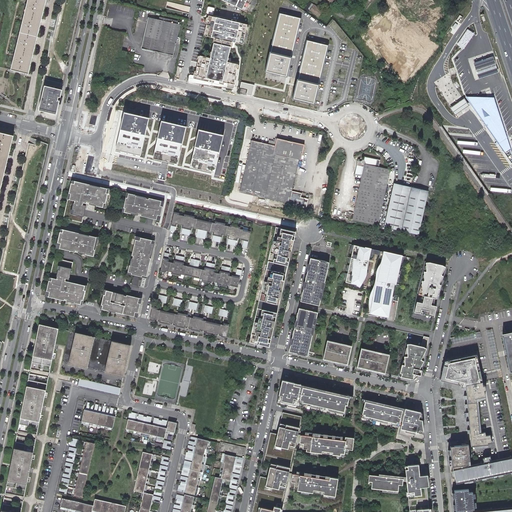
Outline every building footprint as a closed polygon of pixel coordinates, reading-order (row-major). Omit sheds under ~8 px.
[(25,0),(9,67),(25,71),(42,0),(25,0)] [(255,0),(225,0),(250,12),(255,0)] [(308,9),(318,16),(322,10),(312,3),(308,9)] [(222,64),(199,58),(197,70),(231,78),(244,19),(209,10),(201,46),(225,52),(222,64)] [(300,18),(280,13),(271,51),(266,71),(286,76),(291,56),(300,18)] [(148,18),(141,50),(173,56),(180,25),(148,18)] [(124,39),(107,36),(97,81),(115,85),(118,73),(121,74),(126,51),(122,50),(124,39)] [(328,44),(307,40),(298,78),(293,98),(314,103),(319,83),(328,44)] [(485,58),(472,62),(478,79),(493,74),(499,72),(494,55),(485,58)] [(242,82),(240,87),(248,89),(247,95),(253,96),(255,85),(242,82)] [(62,87),(45,84),(40,108),(57,112),(62,87)] [(511,159),(511,147),(497,98),(468,97),(469,98),(473,105),(511,160),(511,159)] [(473,105),(469,98),(454,108),(458,115),(473,105)] [(149,118),(125,112),(121,127),(115,150),(140,156),(146,133),(149,118)] [(188,126),(164,120),(160,135),(154,158),(179,164),(185,141),(188,126)] [(226,135),(201,128),(197,143),(191,166),(216,172),(222,150),(226,135)] [(0,187),(12,136),(0,132),(0,187)] [(297,174),(298,167),(300,160),(301,160),(305,145),(278,139),(276,146),(253,141),(241,193),(308,208),(310,199),(301,197),(302,193),(293,191),(297,174)] [(350,220),(374,226),(376,226),(388,171),(377,168),(379,160),(362,157),(362,160),(359,162),(356,161),(353,175),(360,176),(350,220)] [(201,186),(202,180),(177,174),(176,181),(201,186)] [(102,208),(105,197),(104,197),(105,189),(70,181),(61,219),(80,223),(85,204),(102,208)] [(401,185),(393,184),(383,227),(418,235),(428,192),(421,190),(401,185)] [(158,221),(162,202),(127,194),(125,202),(123,201),(121,212),(158,221)] [(222,225),(214,223),(214,224),(210,223),(210,224),(195,220),(191,219),(191,218),(184,216),(183,217),(176,215),(176,214),(172,213),(169,228),(168,231),(172,232),(174,224),(181,226),(179,234),(187,236),(189,228),(196,229),(194,237),(203,239),(205,231),(212,233),(210,241),(218,243),(220,235),(227,237),(225,244),(233,246),(235,238),(242,240),(240,248),(245,249),(249,233),(241,231),(241,230),(237,229),(237,228),(230,226),(229,227),(222,226),(222,225)] [(296,231),(277,227),(250,342),(270,347),(296,231)] [(95,238),(59,229),(55,248),(92,256),(94,246),(93,246),(95,238)] [(144,278),(153,241),(136,237),(136,241),(133,240),(126,272),(132,273),(131,275),(144,278)] [(371,246),(371,244),(364,243),(364,244),(358,242),(358,243),(353,242),(353,244),(355,244),(347,281),(357,284),(357,285),(360,286),(367,274),(367,269),(368,269),(368,265),(368,264),(369,258),(372,247),(371,247),(371,246)] [(403,254),(384,250),(382,259),(380,263),(378,267),(376,271),(376,278),(372,290),(369,297),(369,302),(370,313),(389,317),(391,305),(395,284),(396,284),(403,254)] [(233,278),(226,276),(228,268),(220,266),(218,274),(211,273),(213,265),(205,263),(203,271),(196,269),(198,261),(189,259),(188,267),(181,265),(182,258),(175,256),(173,264),(165,262),(167,254),(163,253),(158,271),(163,272),(163,271),(171,273),(170,274),(178,275),(182,275),(197,278),(197,279),(201,280),(201,281),(209,283),(209,282),(216,283),(216,284),(224,286),(224,285),(228,286),(228,285),(233,286),(236,287),(240,271),(235,270),(233,278)] [(72,262),(53,258),(44,295),(80,304),(82,296),(81,296),(83,285),(67,282),(72,262)] [(330,262),(311,258),(301,301),(320,305),(330,262)] [(445,267),(426,263),(414,312),(433,317),(445,267)] [(134,317),(139,299),(104,290),(101,301),(100,301),(98,308),(134,317)] [(163,304),(165,297),(157,296),(155,302),(163,304)] [(178,308),(180,301),(172,299),(170,306),(178,308)] [(194,311),(195,305),(187,303),(186,309),(194,311)] [(209,315),(211,308),(203,306),(201,313),(209,315)] [(318,312),(300,308),(290,351),(309,355),(318,312)] [(218,326),(218,327),(203,323),(203,322),(199,321),(200,321),(191,319),(184,318),(184,317),(176,315),(176,316),(172,315),(172,316),(157,312),(157,311),(154,310),(150,309),(147,320),(151,321),(151,319),(158,321),(158,323),(167,325),(167,323),(174,325),(174,327),(181,328),(182,327),(189,329),(189,330),(197,332),(197,330),(204,332),(204,334),(212,336),(213,334),(220,336),(219,337),(223,338),(226,327),(222,326),(222,327),(218,326)] [(224,319),(226,312),(218,310),(216,317),(224,319)] [(39,326),(31,364),(50,368),(58,330),(39,326)] [(511,331),(501,334),(509,371),(511,370),(511,331)] [(69,333),(62,364),(123,379),(130,347),(69,333)] [(335,344),(325,341),(321,360),(331,363),(346,366),(350,347),(335,344)] [(412,344),(408,343),(408,356),(405,356),(405,365),(403,364),(401,372),(403,372),(402,376),(414,378),(414,373),(421,375),(422,369),(420,369),(424,360),(421,359),(427,348),(424,346),(412,344)] [(380,354),(360,349),(355,369),(376,373),(379,374),(385,368),(388,356),(380,354)] [(206,403),(215,362),(163,351),(158,375),(193,382),(189,400),(206,403)] [(445,364),(442,363),(437,378),(461,384),(479,380),(479,378),(478,373),(475,374),(474,371),(477,370),(473,356),(445,361),(445,364)] [(47,385),(27,381),(18,426),(37,430),(47,385)] [(120,390),(79,381),(77,387),(119,397),(120,390)] [(349,397),(280,381),(278,392),(278,393),(280,394),(278,404),(342,419),(345,407),(346,407),(349,397)] [(481,433),(478,401),(477,401),(477,398),(480,398),(479,392),(479,387),(483,387),(482,383),(464,386),(469,441),(448,443),(450,463),(461,462),(461,465),(471,464),(469,443),(472,443),(472,446),(481,445),(480,439),(488,438),(487,432),(481,433)] [(401,411),(363,404),(361,416),(364,416),(363,418),(377,421),(377,419),(382,420),(381,423),(395,425),(395,424),(397,424),(397,428),(399,428),(397,437),(422,443),(420,414),(404,411),(403,415),(400,415),(401,411)] [(112,430),(115,418),(84,411),(81,423),(112,430)] [(166,430),(127,421),(125,431),(164,440),(166,433),(174,435),(176,425),(168,423),(166,430)] [(298,435),(300,427),(280,422),(274,450),(281,452),(283,446),(289,447),(289,445),(295,445),(298,435)] [(354,437),(313,431),(306,431),(305,435),(302,434),(301,442),(305,442),(304,448),(308,448),(308,450),(313,450),(312,453),(319,454),(319,451),(338,453),(338,456),(344,456),(345,448),(349,448),(350,447),(353,448),(354,437)] [(194,497),(204,451),(206,451),(208,443),(197,440),(184,495),(194,497)] [(81,500),(94,445),(86,443),(73,498),(81,500)] [(34,447),(15,444),(6,488),(25,492),(34,447)] [(143,494),(152,456),(142,454),(133,492),(143,495),(138,511),(149,511),(153,496),(143,494)] [(235,459),(224,456),(222,465),(224,465),(220,480),(214,479),(206,511),(215,511),(222,481),(230,483),(235,459)] [(511,457),(454,470),(457,482),(511,470),(511,457)] [(290,467),(271,463),(265,490),(272,491),(273,487),(279,488),(277,497),(281,498),(283,496),(285,491),(286,491),(291,469),(290,467)] [(408,468),(405,468),(408,495),(421,493),(420,486),(428,486),(427,474),(419,475),(418,464),(407,465),(408,468)] [(331,476),(298,471),(297,474),(293,473),(292,481),(296,481),(295,487),(298,488),(297,491),(301,492),(302,494),(310,495),(311,493),(313,494),(325,496),(325,497),(334,499),(338,478),(331,477),(331,476)] [(402,490),(402,485),(403,476),(369,473),(369,480),(373,480),(372,487),(402,490)] [(455,489),(456,511),(511,511),(511,507),(475,511),(473,491),(470,491),(469,488),(455,489)] [(190,511),(193,499),(184,496),(180,511),(190,511)] [(124,511),(125,508),(94,500),(93,507),(61,500),(59,508),(74,511),(124,511)]
